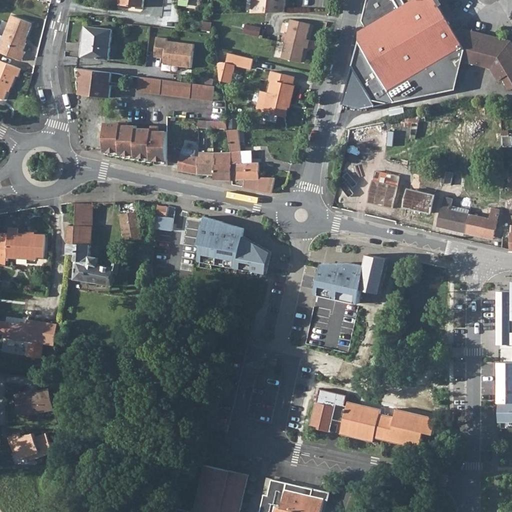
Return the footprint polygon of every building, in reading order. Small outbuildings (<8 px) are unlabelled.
[(252,0),(251,13),(285,12),(286,0),(252,0)] [(395,0),(367,0),(362,20),(367,28),(360,32),(359,42),(352,66),(373,100),(388,90),(451,54),(453,58),(464,60),(470,36),(458,33),(437,0),(413,0),(410,2),(400,8),(395,0)] [(445,0),(437,0),(458,33),(470,36),(508,46),(511,53),(511,41),(462,28),(445,0)] [(26,38),(32,23),(12,15),(0,44),(0,51),(22,60),(26,52),(24,51),(27,44),(24,43),(26,38)] [(307,39),(311,24),(291,19),(287,34),(284,33),(282,42),(285,42),(295,45),(297,36),(307,39)] [(110,59),(113,29),(86,26),(83,56),(110,59)] [(247,26),(246,33),(260,36),(262,29),(247,26)] [(308,48),(310,40),(307,39),(297,36),(295,45),(285,42),(282,58),(301,63),(305,47),(308,48)] [(509,74),(511,78),(511,53),(508,46),(470,36),(464,60),(491,67),(499,80),(503,78),(509,74)] [(168,39),(157,37),(155,53),(165,54),(164,63),(181,65),(181,66),(192,68),(195,44),(167,41),(168,39)] [(227,63),(251,69),(254,59),(229,53),(227,63)] [(396,102),(456,90),(464,60),(453,58),(451,54),(388,90),(373,100),(389,103),(396,102)] [(22,69),(0,60),(0,97),(5,100),(8,91),(10,86),(12,87),(16,75),(19,76),(22,69)] [(82,82),(80,94),(95,96),(106,97),(110,98),(112,85),(110,85),(112,72),(81,68),(79,81),(82,82)] [(293,85),(295,76),(272,71),(270,79),(272,80),(269,92),(263,91),(259,110),(286,117),(288,106),(286,106),(287,101),(291,102),(295,85),(293,85)] [(511,78),(509,74),(503,78),(510,90),(511,89),(511,78)] [(206,85),(139,76),(138,91),(213,101),(215,86),(213,86),(206,85)] [(83,148),(105,149),(105,122),(106,102),(106,97),(95,96),(80,94),(79,125),(79,141),(83,148)] [(420,122),(422,114),(402,118),(403,126),(413,127),(412,134),(417,135),(420,122)] [(480,138),(475,137),(478,121),(462,118),(457,142),(478,147),(480,138)] [(122,123),(105,122),(105,149),(105,151),(120,152),(120,154),(136,155),(136,157),(152,158),(152,160),(168,161),(169,131),(153,131),(153,128),(138,128),(138,125),(122,125),(122,123)] [(385,122),(351,129),(349,139),(356,141),(363,140),(363,137),(387,132),(385,122)] [(215,152),(212,127),(199,127),(200,152),(215,152)] [(215,152),(232,152),(228,129),(228,128),(212,127),(215,152)] [(232,152),(241,151),(239,129),(228,129),(232,152)] [(502,138),(502,147),(507,147),(511,146),(511,135),(510,136),(510,131),(502,131),(502,133),(502,138)] [(199,174),(200,157),(194,156),(195,149),(184,147),(183,151),(173,149),(170,161),(179,163),(178,170),(186,172),(199,174)] [(243,163),(252,163),(252,150),(241,151),(243,163)] [(253,189),(273,193),(276,178),(260,177),(259,162),(252,163),(243,163),(241,151),(232,152),(232,180),(245,179),(245,187),(253,189)] [(215,175),(215,152),(200,152),(200,157),(199,174),(209,175),(214,175),(215,175)] [(214,175),(215,179),(225,179),(232,180),(232,152),(215,152),(215,175),(214,175)] [(374,180),(398,186),(401,176),(376,171),(374,180)] [(447,171),(444,183),(452,185),(454,173),(447,171)] [(374,180),(371,191),(369,202),(393,208),(396,197),(398,186),(374,180)] [(431,213),(435,195),(409,189),(404,207),(431,213)] [(451,209),(454,198),(446,196),(443,208),(439,222),(450,225),(449,228),(466,232),(468,223),(470,214),(451,209)] [(76,225),(93,226),(93,204),(77,202),(76,225)] [(168,207),(158,205),(157,214),(167,216),(168,207)] [(483,236),(484,233),(494,235),(498,220),(500,209),(493,208),(490,219),(470,214),(468,223),(466,232),(483,236)] [(141,231),(139,222),(138,211),(120,214),(124,241),(141,239),(141,231)] [(269,275),(273,253),(246,239),(248,230),(204,218),(196,262),(269,275)] [(69,243),(68,254),(77,253),(75,279),(113,285),(115,273),(118,274),(121,264),(115,262),(113,267),(99,264),(99,257),(91,256),(93,226),(76,225),(71,225),(69,243)] [(19,233),(19,228),(9,228),(9,233),(8,250),(0,249),(0,263),(7,264),(7,257),(17,258),(18,255),(29,256),(29,258),(37,259),(37,256),(45,257),(47,235),(19,233)] [(0,249),(8,250),(9,233),(1,232),(0,238),(0,239),(0,249)] [(370,268),(365,291),(386,296),(394,260),(372,256),(370,268)] [(365,291),(370,268),(352,264),(325,265),(318,295),(362,305),(365,291)] [(499,300),(508,300),(508,280),(500,279),(499,300)] [(11,282),(0,280),(0,287),(10,289),(11,282)] [(58,324),(28,319),(28,322),(27,325),(22,324),(11,322),(10,326),(8,338),(33,341),(32,345),(29,344),(28,356),(41,358),(43,346),(38,345),(38,342),(55,345),(58,324)] [(16,395),(21,415),(30,413),(30,415),(43,412),(43,410),(54,408),(49,389),(39,391),(38,385),(39,378),(22,375),(7,374),(7,383),(22,383),(21,385),(30,384),(31,391),(16,395)] [(382,410),(349,402),(347,406),(345,406),(348,396),(322,389),(318,402),(317,402),(312,425),(319,426),(318,429),(329,431),(332,418),(344,421),(341,433),(374,441),(375,437),(376,433),(386,436),(385,439),(420,448),(424,432),(434,435),(438,419),(397,409),(395,417),(381,414),(382,410)] [(9,437),(14,452),(19,450),(22,459),(30,456),(31,460),(43,456),(42,454),(53,449),(47,433),(36,437),(34,433),(26,436),(27,438),(22,439),(21,438),(20,433),(9,437)] [(240,511),(249,475),(208,465),(196,511),(191,511),(178,508),(176,511),(240,511)] [(196,483),(199,468),(193,467),(190,481),(196,483)] [(322,511),(325,500),(329,501),(331,492),(273,479),(270,495),(266,494),(261,511),(322,511)]
